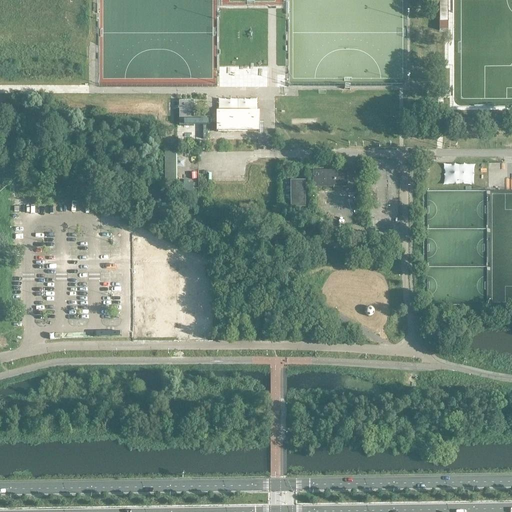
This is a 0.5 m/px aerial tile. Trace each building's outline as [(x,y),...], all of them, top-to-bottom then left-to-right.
[(447,31),(447,0),(438,0),(438,31),(447,31)] [(259,133),(259,113),(216,113),(216,125),(212,125),(212,132),(216,132),(216,133),(259,133)] [(175,183),(175,153),(165,153),(165,183),(175,183)] [(346,187),(346,172),(313,172),(313,187),(346,187)] [(304,207),(304,181),(290,182),(291,207),(304,207)] [(208,273),(157,273),(157,324),(208,324),(208,273)]
